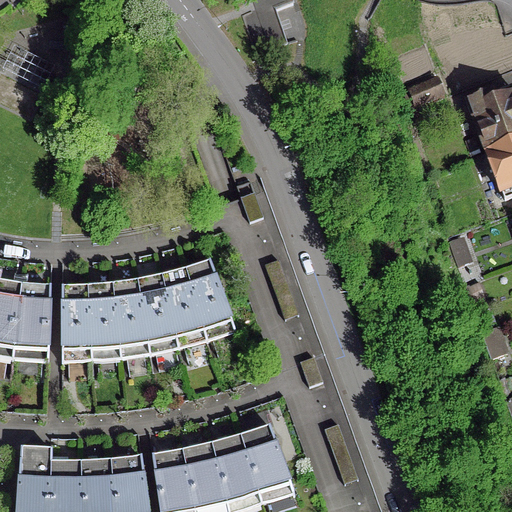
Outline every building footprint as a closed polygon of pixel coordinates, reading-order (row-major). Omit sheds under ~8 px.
[(288,0),(241,0),(234,3),(253,57),(284,46),(273,13),(291,7),(288,0)] [(441,96),(435,82),(402,96),(413,124),(424,120),(418,105),(441,96)] [(490,96),(467,105),(485,154),(511,143),(511,98),(494,106),(490,96)] [(511,188),(511,143),(485,154),(499,193),(511,188)] [(247,225),(261,220),(256,207),(252,196),(251,196),(238,201),(242,212),(247,225)] [(456,268),(468,264),(460,241),(448,245),(456,268)] [(277,263),(263,268),(283,323),(296,318),(277,263)] [(234,334),(208,264),(183,273),(205,344),(232,335),(232,336),(234,336),(234,334)] [(205,344),(183,273),(159,279),(176,351),(205,344)] [(176,351),(159,279),(135,284),(148,357),(176,351)] [(0,360),(11,362),(20,288),(0,284),(0,360)] [(148,357),(135,284),(110,288),(119,361),(148,357)] [(484,305),(477,285),(463,290),(471,310),(484,305)] [(46,366),(49,290),(20,288),(11,362),(46,366)] [(119,361),(110,288),(85,290),(90,364),(119,361)] [(90,364),(85,290),(60,290),(60,365),(90,364)] [(485,308),(471,313),(478,330),(491,325),(485,308)] [(496,330),(480,336),(489,361),(505,356),(496,330)] [(307,390),(321,385),(312,360),(298,365),(307,390)] [(511,377),(496,383),(502,398),(511,394),(511,377)] [(511,399),(503,403),(511,427),(511,399)] [(336,428),(322,433),(342,487),(356,482),(336,428)] [(293,498),(268,429),(238,439),(260,508),(290,497),(291,499),(293,498)] [(226,511),(244,511),(260,508),(238,439),(210,447),(226,511)] [(192,511),(226,511),(210,447),(180,454),(192,511)] [(157,511),(192,511),(180,454),(150,459),(157,511)] [(109,464),(112,511),(146,511),(139,460),(109,464)] [(14,511),(48,511),(49,465),(18,464),(14,511)] [(80,511),(112,511),(109,464),(79,465),(80,511)] [(48,511),(80,511),(79,465),(49,465),(48,511)]
